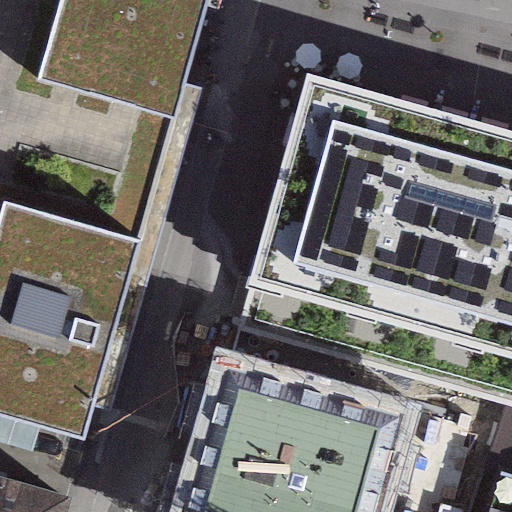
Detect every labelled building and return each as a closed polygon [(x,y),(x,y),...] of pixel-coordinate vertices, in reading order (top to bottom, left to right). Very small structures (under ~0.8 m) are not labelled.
[(0,0),(0,415),(93,441),(160,224),(190,108),(221,0),(0,0)] [(511,119),(314,61),(235,331),(379,373),(477,402),(511,411),(511,119)] [(232,367),(189,511),(388,511),(415,420),(232,367)] [(511,511),(511,467),(500,464),(485,511),(511,511)] [(0,511),(64,511),(68,499),(0,479),(0,511)]
